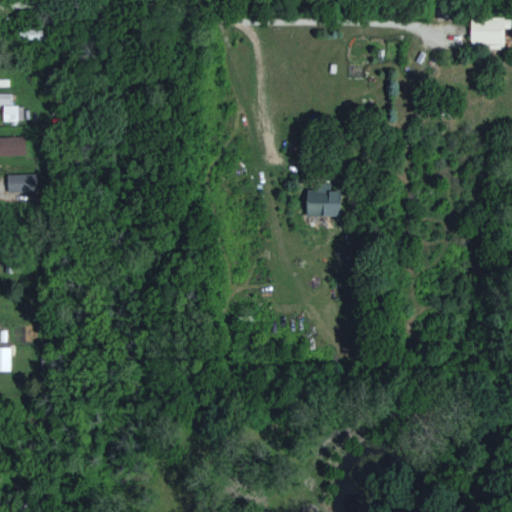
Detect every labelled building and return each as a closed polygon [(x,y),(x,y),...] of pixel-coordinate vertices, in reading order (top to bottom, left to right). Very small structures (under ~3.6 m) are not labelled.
[(502,16),(468,17),(469,48),(503,47),(502,16)] [(0,103),(11,104),(11,93),(0,92),(0,103)] [(1,120),(17,121),(17,105),(2,105),(1,120)] [(0,154),(23,154),(23,136),(0,136),(0,154)] [(6,173),(6,195),(36,196),(36,174),(6,173)] [(304,215),(338,216),(339,190),(305,189),(304,215)] [(0,370),(9,371),(9,347),(0,346),(0,370)]
